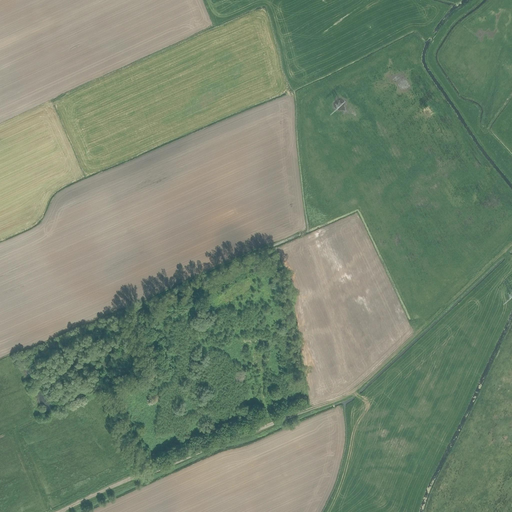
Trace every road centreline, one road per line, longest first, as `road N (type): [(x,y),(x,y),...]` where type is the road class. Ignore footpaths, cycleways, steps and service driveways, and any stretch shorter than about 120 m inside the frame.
road 1 (track): [(299,413),(350,394),(511,244)]
road 2 (unclassified): [(60,511),(299,413)]
